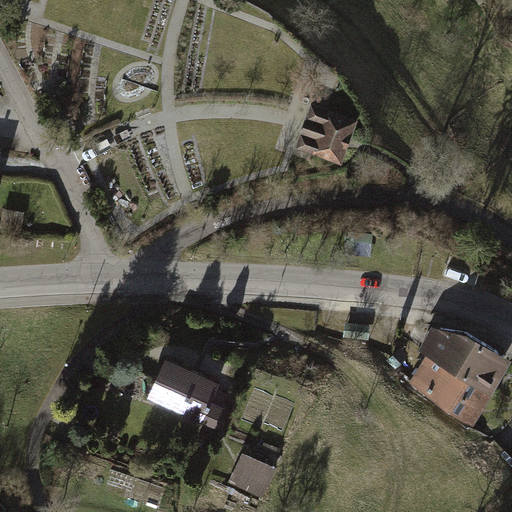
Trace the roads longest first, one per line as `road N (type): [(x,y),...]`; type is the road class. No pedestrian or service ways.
road 1 (residential): [(149,275),(174,243),(237,216),(368,196),(456,208),(511,239)]
road 2 (tertiary): [(149,275),(404,297),(511,324)]
road 3 (track): [(456,208),(456,163),(440,137),(385,63),(323,0)]
road 4 (residential): [(99,277),(92,235),(0,60)]
